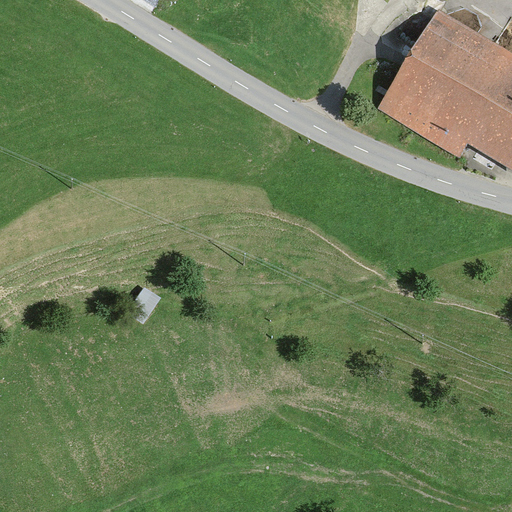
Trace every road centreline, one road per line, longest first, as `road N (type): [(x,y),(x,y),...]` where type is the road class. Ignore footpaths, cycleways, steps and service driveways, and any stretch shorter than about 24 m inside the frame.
road 1 (tertiary): [(511,201),(363,150),(103,0)]
road 2 (track): [(407,0),(374,31),(317,127)]
